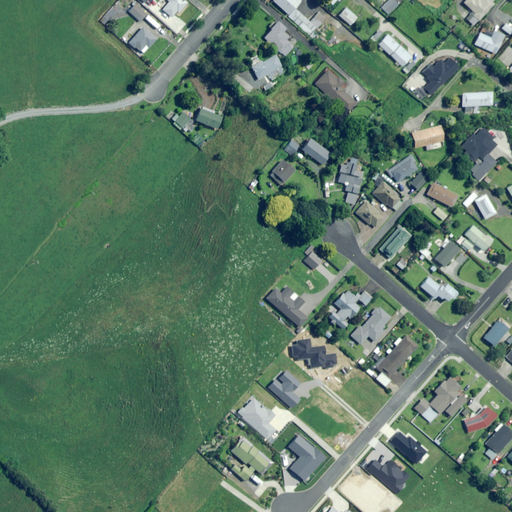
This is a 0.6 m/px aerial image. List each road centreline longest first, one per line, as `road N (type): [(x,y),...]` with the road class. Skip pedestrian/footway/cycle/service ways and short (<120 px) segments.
road 1 (residential): [(288,509),(310,498),(451,339)]
road 2 (residential): [(451,339),(340,235)]
